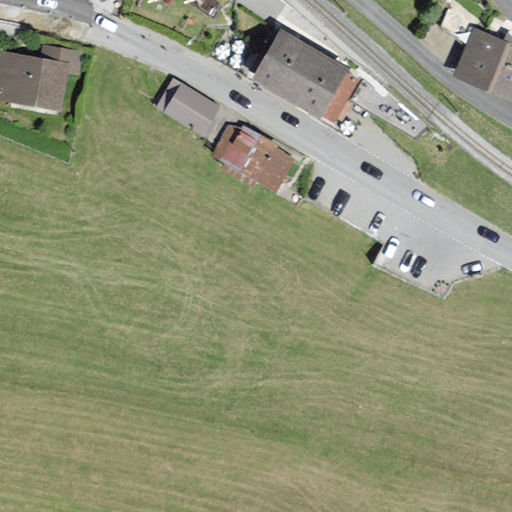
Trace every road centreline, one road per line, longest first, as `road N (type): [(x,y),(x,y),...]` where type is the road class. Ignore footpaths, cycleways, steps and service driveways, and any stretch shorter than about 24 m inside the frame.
road 1 (primary): [(511,253),(200,71),(48,21)]
road 2 (unclassified): [(359,0),(460,86),(511,114)]
